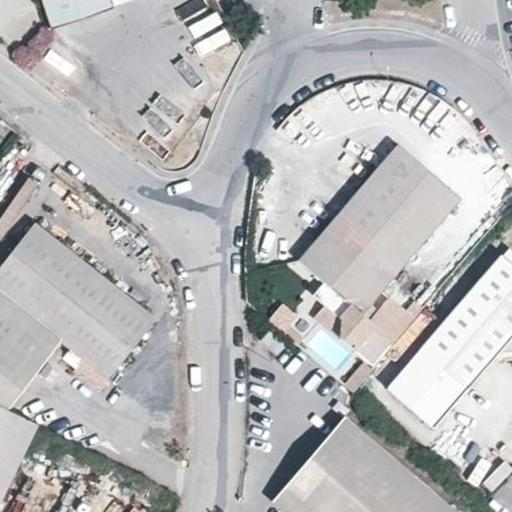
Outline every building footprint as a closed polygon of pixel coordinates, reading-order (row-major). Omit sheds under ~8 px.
[(40,0),(48,24),(108,6),(106,0),(40,0)] [(193,43),(200,55),(230,40),(224,27),(193,43)] [(64,36),(48,61),(73,78),(89,53),(64,36)] [(460,196),(399,142),(319,235),(327,243),(309,264),(324,278),(313,289),(340,314),(341,333),(357,347),(373,329),(377,324),(366,314),(361,310),(387,279),(460,196)] [(34,222),(0,264),(0,406),(7,410),(58,338),(106,373),(151,314),(34,222)] [(327,243),(319,235),(301,255),(309,264),(327,243)] [(511,251),(507,247),(501,255),(511,265),(511,251)] [(466,391),(498,354),(511,352),(511,265),(501,255),(420,350),(466,391)] [(414,317),(384,292),(366,314),(377,324),(373,329),(392,344),(414,317)] [(289,320),(284,316),(275,327),(280,331),(287,323),(289,320)] [(287,323),(280,331),(296,344),(301,336),(287,323)] [(266,331),(258,341),(276,356),(284,346),(266,331)] [(420,350),(404,368),(451,408),(466,391),(420,350)] [(64,359),(99,386),(105,378),(69,351),(64,359)] [(0,500),(36,427),(0,408),(0,500)] [(457,511),(370,439),(344,417),(274,499),(289,511),(457,511)]
